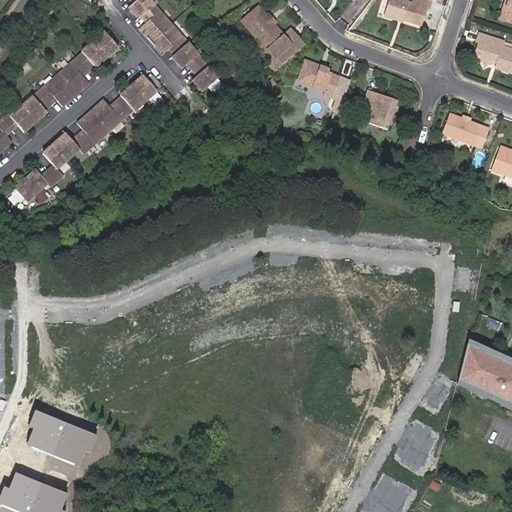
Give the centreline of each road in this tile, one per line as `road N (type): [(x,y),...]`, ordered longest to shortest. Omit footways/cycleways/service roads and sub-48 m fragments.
road 1 (residential): [(0,177),(151,54)]
road 2 (residential): [(298,0),(331,37),(437,79)]
